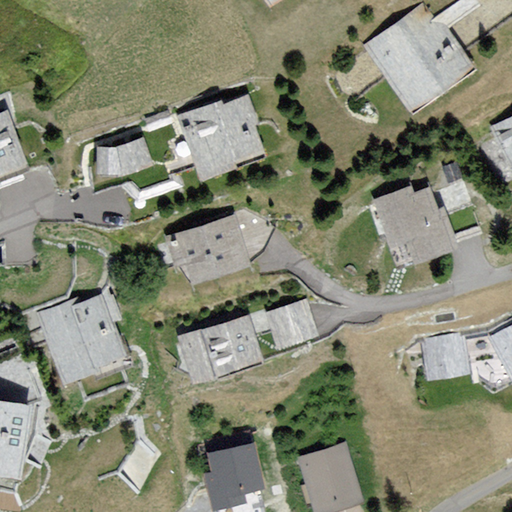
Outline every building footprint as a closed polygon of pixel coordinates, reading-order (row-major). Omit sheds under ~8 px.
[(417,6),(360,46),(399,116),(463,72),(437,30),(471,8),(465,0),(452,0),(424,19),(417,6)] [(211,102),(172,115),(189,178),(223,166),(220,159),(251,150),(237,98),(212,107),(211,102)] [(511,173),(511,115),(485,129),(504,178),(511,173)] [(0,125),(0,178),(15,174),(0,125)] [(133,141),(105,151),(115,176),(142,167),(133,141)] [(367,199),(391,269),(440,251),(421,190),(404,195),(401,187),(367,199)] [(233,267),(222,220),(166,236),(170,247),(159,250),(163,265),(173,262),(178,282),(233,267)] [(63,299),(29,312),(51,383),(84,371),(82,364),(109,355),(91,295),(65,303),(63,299)] [(296,303),(257,314),(266,347),(306,336),(296,303)] [(235,317),(168,339),(181,381),(249,360),(235,317)] [(460,335),(427,340),(431,366),(464,361),(460,335)] [(511,365),(501,368),(510,395),(511,393),(511,337),(501,343),(511,365)] [(0,461),(15,404),(0,401),(0,461)] [(243,441),(198,451),(208,494),(253,484),(243,441)] [(337,443),(291,455),(305,510),(352,497),(337,443)]
